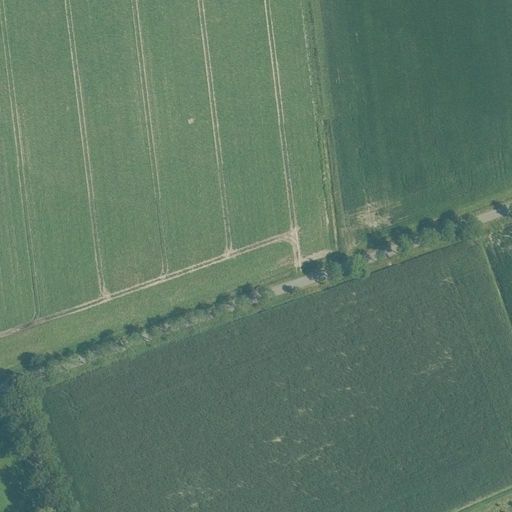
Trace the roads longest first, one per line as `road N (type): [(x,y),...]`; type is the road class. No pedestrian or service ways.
road 1 (unclassified): [(10,385),(511,208)]
road 2 (unclassified): [(54,511),(10,385)]
